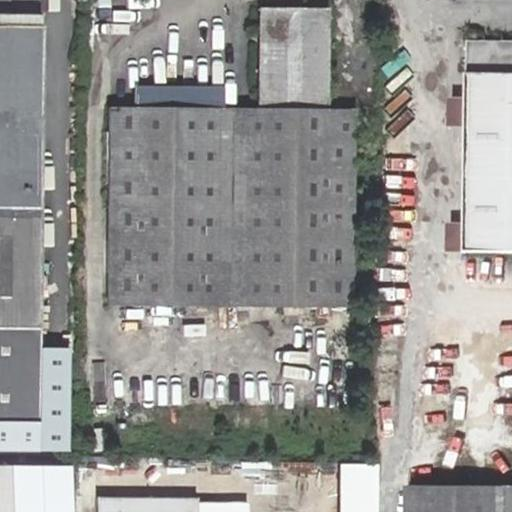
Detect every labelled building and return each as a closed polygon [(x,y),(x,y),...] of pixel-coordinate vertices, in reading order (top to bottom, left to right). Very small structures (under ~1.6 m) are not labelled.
[(83,5),(83,53),(93,53),(93,4),(83,5)] [(109,108),(107,305),(351,308),(354,111),(326,110),(326,92),(328,9),(258,8),(257,88),(256,109),(228,109),(221,109),(219,109),(134,108),(109,108)] [(11,117),(41,118),(42,27),(2,27),(0,26),(0,425),(38,426),(39,329),(40,209),(10,209),(11,132),(11,117)] [(468,73),(466,251),(511,251),(511,42),(468,42),(468,73)] [(134,88),(134,108),(219,109),(219,89),(134,88)] [(41,132),(41,118),(11,117),(11,132),(10,209),(40,209),(41,132)] [(451,187),(452,214),(462,214),(461,187),(451,187)] [(13,511),(14,466),(0,466),(0,511),(13,511)] [(511,511),(511,486),(409,486),(408,511),(511,511)] [(95,511),(195,511),(196,502),(196,499),(96,499),(95,511)] [(196,502),(195,511),(247,511),(248,502),(196,502)]
